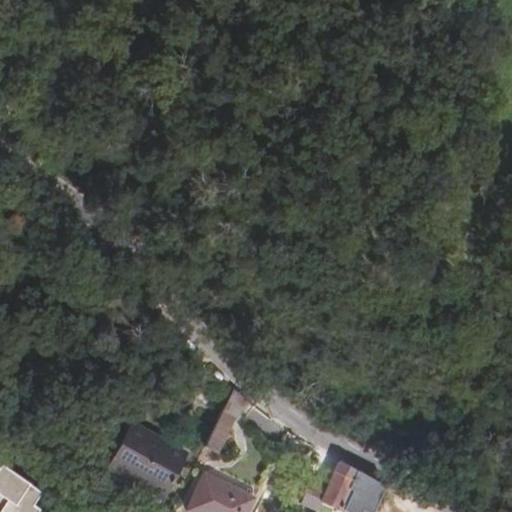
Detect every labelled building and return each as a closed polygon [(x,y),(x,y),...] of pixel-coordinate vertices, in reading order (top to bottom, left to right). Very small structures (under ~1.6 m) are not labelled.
[(242,406),(225,389),(196,447),(209,454),(224,423),(242,406)] [(178,458),(124,427),(98,471),(153,503),(178,458)] [(362,511),(376,488),(285,438),(275,457),(321,482),(311,501),(331,511),(362,511)] [(34,492),(0,469),(0,511),(37,511),(26,504),(34,492)] [(239,511),(248,496),(199,472),(181,507),(190,511),(239,511)]
